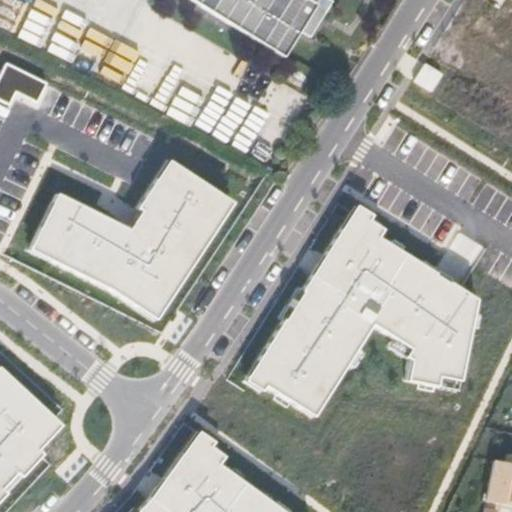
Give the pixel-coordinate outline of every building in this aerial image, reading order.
[(312,12),(317,5),(307,0),(107,0),(264,94),(285,57),(300,34),(312,12)] [(511,35),(474,10),(451,44),(492,71),(511,40),(511,35)] [(0,72),(0,100),(9,105),(15,91),(36,102),(45,82),(5,63),(0,72)] [(108,290),(155,321),(233,204),(168,162),(137,209),(141,212),(128,230),(119,226),(57,194),(30,251),(108,290)] [(256,360),(261,364),(252,378),(311,416),(369,325),(407,349),(402,357),(408,360),(404,380),(454,391),(473,300),(461,291),(441,278),(420,266),(375,237),(380,229),(356,214),(344,232),(339,229),(316,264),(300,290),(301,291),(283,319),(282,319),(256,360)] [(58,424),(0,370),(0,497),(20,476),(40,454),(35,449),(43,441),(53,430),(58,424)] [(281,511),(213,462),(219,455),(198,439),(185,457),(180,453),(156,487),(151,493),(148,498),(146,499),(135,511),(136,511),(281,511)] [(486,502),(511,506),(511,463),(510,463),(507,462),(494,460),(486,502)]
